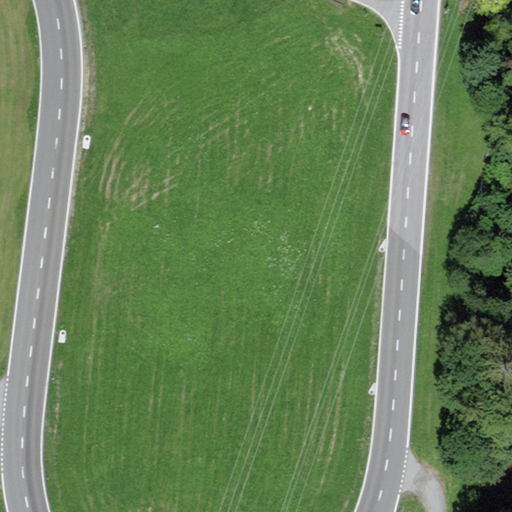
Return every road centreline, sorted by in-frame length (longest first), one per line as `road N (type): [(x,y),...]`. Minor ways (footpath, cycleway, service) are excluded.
road 1 (primary): [(420,0),(391,427),(374,511)]
road 2 (primary): [(23,418),(62,76),(54,0)]
